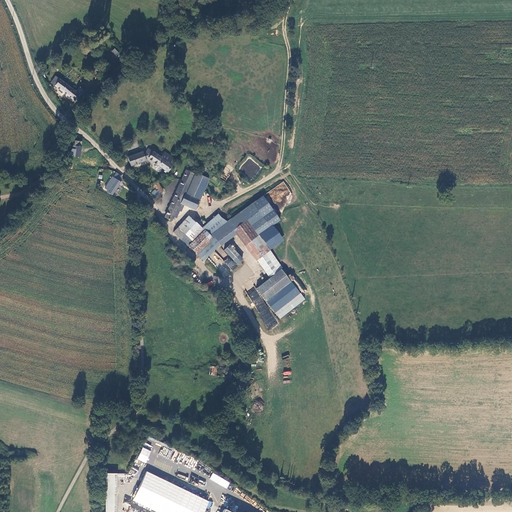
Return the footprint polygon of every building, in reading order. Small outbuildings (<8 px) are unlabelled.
[(111,51),(117,57),(120,54),(114,48),(111,51)] [(76,92),(56,77),(51,83),(76,102),(81,95),(76,92)] [(80,87),(76,92),(81,95),(85,90),(80,87)] [(80,157),(82,142),(74,141),(74,145),(73,145),(72,149),(71,149),(71,156),(80,157)] [(168,172),(176,159),(165,152),(162,157),(149,149),(146,153),(150,156),(148,158),(168,172)] [(133,165),(146,160),(143,152),(129,157),(133,165)] [(187,170),(167,213),(166,218),(172,221),(174,218),(177,210),(180,212),(181,213),(185,205),(195,209),(199,200),(185,194),(189,187),(195,174),(187,170)] [(103,189),(111,194),(120,182),(112,176),(103,189)] [(157,182),(152,185),(155,190),(151,193),(156,198),(164,191),(157,182)] [(185,194),(199,200),(202,192),(189,187),(185,194)] [(257,237),(240,214),(226,223),(243,246),(257,237)] [(189,246),(197,253),(211,237),(189,216),(178,228),(193,242),(189,246)] [(178,228),(174,233),(189,246),(193,242),(178,228)] [(220,233),(216,238),(220,243),(225,237),(220,233)] [(211,237),(197,253),(204,260),(220,243),(216,238),(213,236),(211,237)] [(257,237),(243,246),(267,278),(280,268),(257,237)] [(238,265),(244,259),(230,244),(224,250),(238,265)] [(223,262),(232,270),(237,265),(228,256),(223,262)] [(267,278),(253,288),(262,300),(289,280),(280,268),(267,278)] [(240,371),(241,366),(229,364),(228,369),(218,367),(211,366),(209,376),(231,379),(233,370),(240,371)] [(239,380),(240,371),(233,370),(231,379),(239,380)] [(138,460),(147,463),(151,450),(141,447),(138,460)] [(116,472),(105,472),(104,511),(115,511),(116,494),(116,472)] [(210,507),(212,501),(146,472),(133,502),(155,511),(204,511),(207,506),(210,507)]
